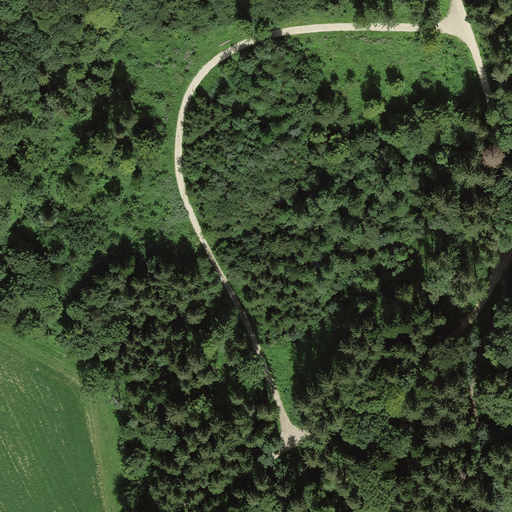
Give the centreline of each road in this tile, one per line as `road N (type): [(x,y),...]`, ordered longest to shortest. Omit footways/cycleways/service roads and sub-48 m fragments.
road 1 (track): [(470,49),(399,30),(323,25),(234,45),(200,73),(181,111),(177,150),(187,199),(261,368),(309,446)]
road 2 (track): [(167,511),(375,414),(470,325),(497,279),(499,240),(511,240)]
road 3 (track): [(455,0),(495,125),(499,240)]
road 4 (track): [(502,511),(467,388),(470,325)]
